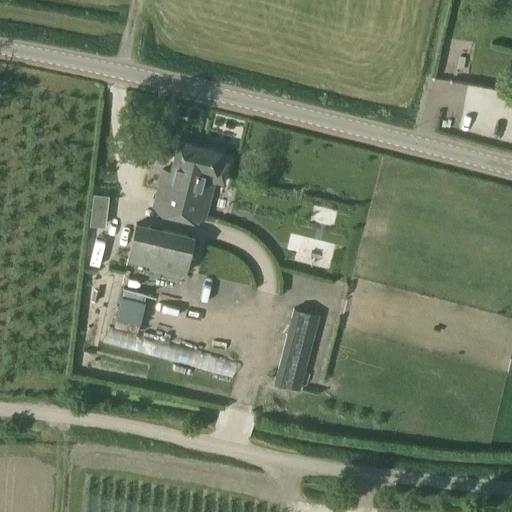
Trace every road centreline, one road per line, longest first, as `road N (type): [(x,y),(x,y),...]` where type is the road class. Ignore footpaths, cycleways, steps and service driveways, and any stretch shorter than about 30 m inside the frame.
road 1 (tertiary): [(0,43),(511,168)]
road 2 (unclassified): [(511,491),(332,469),(0,409)]
